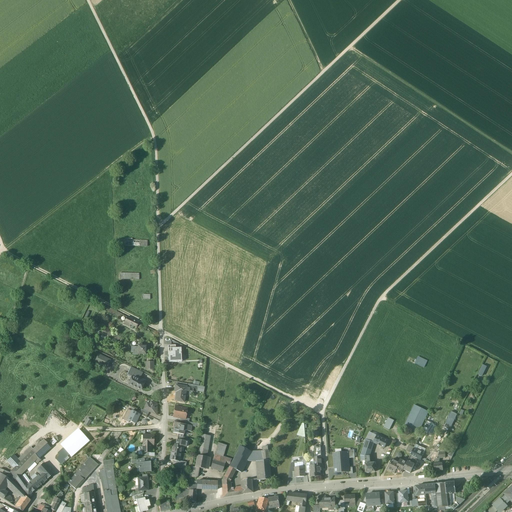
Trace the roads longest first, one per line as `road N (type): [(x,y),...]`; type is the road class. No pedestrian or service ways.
road 1 (track): [(159,226),(400,0)]
road 2 (track): [(511,173),(378,300),(322,412)]
road 3 (track): [(159,226),(157,140),(88,0)]
road 4 (residential): [(311,487),(511,471)]
road 5 (track): [(351,45),(511,153)]
road 6 (track): [(0,238),(5,251),(161,330)]
road 7 (track): [(5,248),(157,140)]
road 8 (residential): [(154,511),(164,431),(161,330)]
road 9 (track): [(322,412),(161,330)]
road 10 (track): [(381,297),(511,367)]
road 11 (residential): [(182,511),(311,487)]
